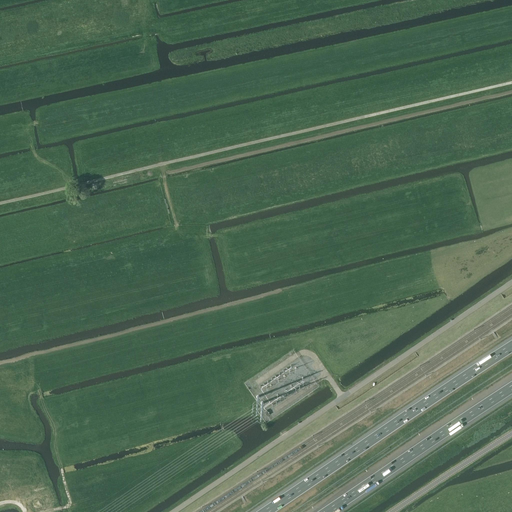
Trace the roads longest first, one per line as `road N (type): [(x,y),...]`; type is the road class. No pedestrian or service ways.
road 1 (track): [(0,202),(511,83)]
road 2 (unclassified): [(511,282),(174,511)]
road 3 (motorway): [(511,342),(263,511)]
road 4 (motorway): [(326,511),(511,386)]
road 5 (tertiary): [(392,511),(511,434)]
